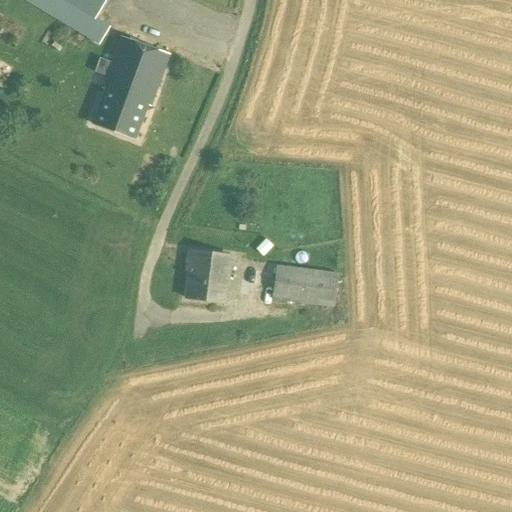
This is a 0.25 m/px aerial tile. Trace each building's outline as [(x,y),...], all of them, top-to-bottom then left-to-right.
[(107,0),(60,0),(50,17),(99,46),(110,28),(96,19),(107,0)] [(150,106),(168,55),(120,37),(111,62),(99,58),(94,72),(105,76),(101,87),(104,88),(91,124),(134,139),(146,104),(150,106)] [(262,256),(272,246),(265,239),(255,249),(262,256)] [(224,303),(230,256),(188,251),(186,272),(188,273),(185,298),(224,303)] [(333,308),(337,273),(276,266),(271,300),(333,308)]
